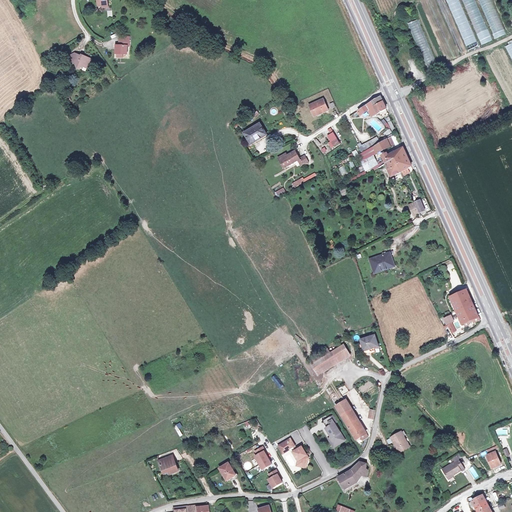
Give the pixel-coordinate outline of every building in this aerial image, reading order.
[(459,0),(446,0),(467,50),(478,46),(459,0)] [(479,0),(492,39),(503,35),(491,0),(479,0)] [(467,7),(481,44),(491,41),(482,16),(480,17),(477,9),(472,11),(470,6),(467,7)] [(418,19),(408,23),(426,69),(436,65),(418,19)] [(118,52),(124,52),(127,52),(128,44),(130,44),(131,40),(122,40),(122,44),(117,44),(117,52),(118,52)] [(78,52),(74,60),(80,62),(79,63),(86,66),(86,64),(90,66),(94,57),(87,54),(87,56),(78,52)] [(381,95),(372,101),(375,106),(384,100),(381,95)] [(307,105),(312,118),(326,112),(322,100),(307,105)] [(386,107),(384,100),(375,106),(378,112),(386,107)] [(373,115),(378,112),(375,106),(372,101),(367,104),(369,109),(373,115)] [(369,109),(367,104),(358,109),(361,114),(369,109)] [(246,132),(252,142),(267,134),(261,123),(246,132)] [(332,133),(329,134),(334,143),(340,140),(332,126),(329,128),(332,133)] [(390,135),(372,146),(376,153),(390,146),(390,145),(388,141),(391,139),(392,139),(390,135)] [(371,138),(359,144),(363,150),(374,144),(371,138)] [(376,153),(372,146),(359,153),(364,160),(376,153)] [(386,162),(406,152),(404,146),(388,154),(387,152),(382,155),(384,159),(386,162)] [(296,149),(288,153),(279,158),(284,166),(298,158),(299,161),(301,164),(309,160),(305,153),(300,156),(296,149)] [(407,154),(406,152),(386,162),(385,163),(389,172),(391,176),(402,170),(397,159),(407,154)] [(412,165),(407,154),(397,159),(402,170),(408,167),(412,165)] [(379,166),(385,163),(386,162),(384,159),(373,165),(374,168),(379,166)] [(385,163),(379,166),(383,174),(389,172),(385,163)] [(351,182),(367,174),(365,171),(349,179),(351,182)] [(313,172),(292,183),(294,187),(316,176),(313,172)] [(277,197),(286,192),(283,187),(274,192),(277,197)] [(421,198),(415,201),(420,211),(425,209),(421,198)] [(414,214),(420,211),(415,201),(408,204),(410,209),(412,209),(414,214)] [(393,261),(389,250),(385,252),(384,249),(381,250),(382,253),(369,258),(374,270),(389,264),(389,262),(393,261)] [(467,287),(451,295),(458,311),(464,324),(480,316),(467,287)] [(450,318),(446,319),(452,332),(457,329),(454,322),(456,321),(453,316),(450,318)] [(364,339),(366,350),(381,346),(378,336),(364,339)] [(345,344),(314,363),(320,374),(352,356),(345,344)] [(369,435),(347,400),(345,401),(338,389),(334,391),(341,403),(336,405),(356,439),(363,435),(365,438),(369,435)] [(328,426),(335,421),(337,420),(336,418),(331,421),(329,417),(325,420),(328,426)] [(346,439),(335,421),(328,426),(327,427),(332,435),(331,436),(334,441),(339,437),(341,441),(346,439)] [(179,428),(182,427),(180,422),(174,426),(180,437),(183,435),(179,428)] [(408,432),(406,428),(389,437),(392,441),(395,439),(401,450),(410,445),(405,434),(408,432)] [(335,445),(341,441),(339,437),(334,441),(331,436),(329,437),(335,445)] [(292,437),(280,444),(284,452),(291,448),(295,446),(296,445),(292,437)] [(264,445),(257,450),(259,453),(256,455),(264,468),(273,462),(265,450),(266,449),(264,445)] [(308,453),(303,445),(297,449),(294,450),(299,458),(299,459),(298,464),(307,466),(309,459),(306,455),(308,453)] [(294,450),(297,449),(295,446),(291,448),(297,459),(299,458),(294,450)] [(487,455),(492,466),(501,462),(496,451),(487,455)] [(456,461),(444,468),(449,477),(454,473),(455,474),(463,469),(463,470),(466,468),(459,455),(454,458),(456,461)] [(172,471),(174,475),(181,472),(175,457),(161,462),(165,474),(172,471)] [(361,460),(352,469),(358,480),(365,476),(360,473),(365,467),(366,461),(361,460)] [(231,476),(232,477),(237,475),(230,463),(222,468),(228,478),(231,476)] [(278,468),(270,473),(272,477),(270,478),(274,486),(283,480),(279,473),(280,472),(278,468)] [(358,480),(352,469),(339,476),(346,488),(358,480)] [(344,493),(340,500),(345,502),(349,495),(344,493)] [(483,494),(472,500),(475,506),(486,500),(485,498),(483,494)] [(489,506),(486,500),(475,506),(478,511),(489,506)] [(347,511),(350,511),(352,507),(343,503),(342,506),(339,505),(338,508),(347,511)]
